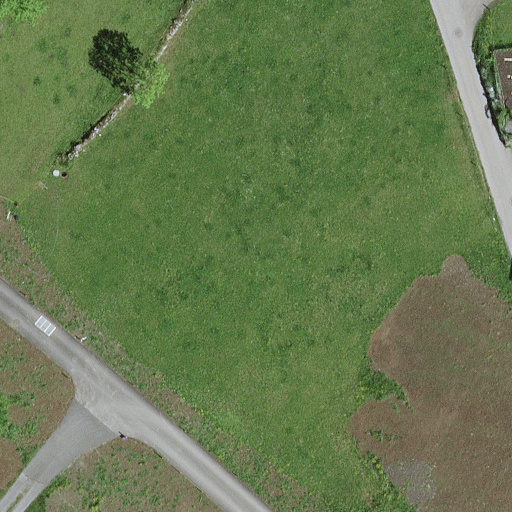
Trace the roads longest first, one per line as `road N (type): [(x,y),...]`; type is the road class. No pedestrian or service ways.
road 1 (residential): [(511,216),(448,3)]
road 2 (residential): [(0,298),(140,415)]
road 3 (residential): [(252,511),(140,415)]
